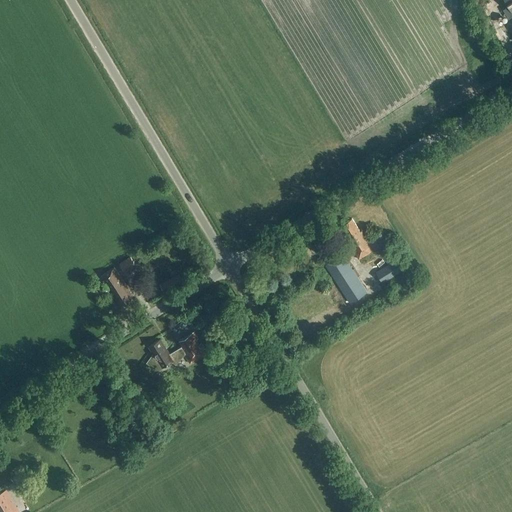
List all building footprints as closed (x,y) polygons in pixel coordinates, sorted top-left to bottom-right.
[(511,0),(503,0),(511,13),(511,0)] [(352,219),(340,226),(351,243),(349,245),(359,259),(386,242),(380,234),(369,241),(362,230),(360,232),(352,219)] [(148,255),(160,249),(157,243),(145,249),(148,255)] [(342,254),(325,265),(350,303),(367,292),(361,284),(359,285),(355,280),(358,278),(342,254)] [(119,264),(126,274),(137,266),(130,257),(119,264)] [(403,270),(397,259),(376,273),(382,283),(403,270)] [(114,267),(102,276),(108,285),(109,284),(123,305),(131,299),(130,297),(132,295),(114,267)] [(175,276),(160,284),(164,292),(179,285),(175,276)] [(158,369),(162,367),(173,360),(175,363),(183,355),(184,354),(190,364),(207,353),(194,332),(179,341),(182,346),(169,354),(160,339),(149,346),(153,353),(147,361),(158,369)] [(19,511),(6,489),(0,492),(0,511),(19,511)]
